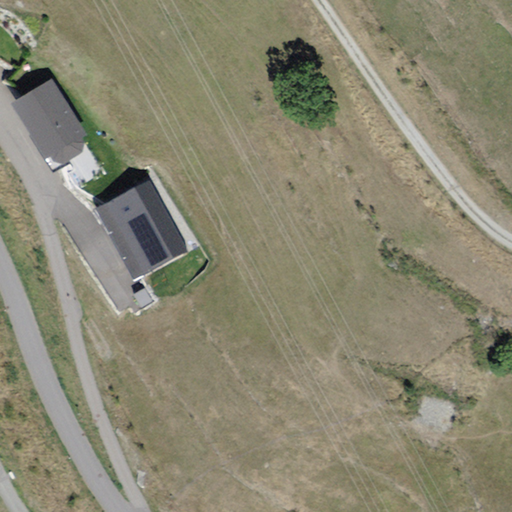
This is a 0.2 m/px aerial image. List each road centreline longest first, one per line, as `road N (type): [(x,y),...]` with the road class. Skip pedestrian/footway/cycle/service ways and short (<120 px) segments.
road 1 (residential): [(0,124),(40,191),(82,368),(145,511)]
road 2 (track): [(319,0),(426,152),(511,242)]
road 3 (tertiary): [(117,511),(59,423),(0,268)]
